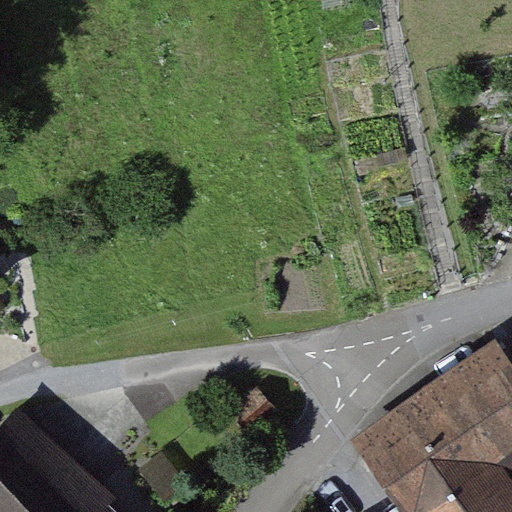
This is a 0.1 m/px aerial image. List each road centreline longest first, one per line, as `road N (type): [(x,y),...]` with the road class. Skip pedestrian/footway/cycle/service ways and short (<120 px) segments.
road 1 (residential): [(378,357),(147,367),(0,388)]
road 2 (residential): [(378,357),(255,511)]
road 3 (residential): [(511,302),(456,315),(378,357)]
